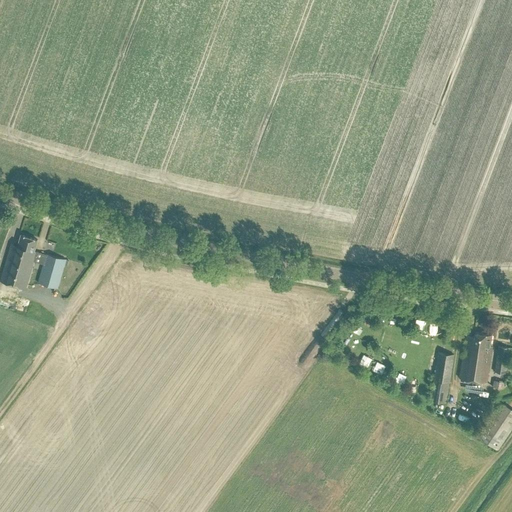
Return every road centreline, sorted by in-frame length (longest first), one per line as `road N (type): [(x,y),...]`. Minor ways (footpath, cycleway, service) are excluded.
road 1 (tertiary): [(511,301),(146,233),(0,192)]
road 2 (track): [(122,226),(121,241),(0,407)]
